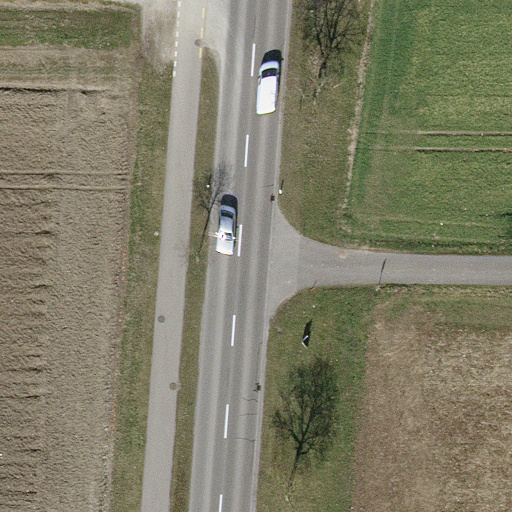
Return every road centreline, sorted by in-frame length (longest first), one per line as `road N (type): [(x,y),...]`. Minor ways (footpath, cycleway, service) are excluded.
road 1 (secondary): [(226,511),(262,0)]
road 2 (track): [(511,274),(244,271)]
